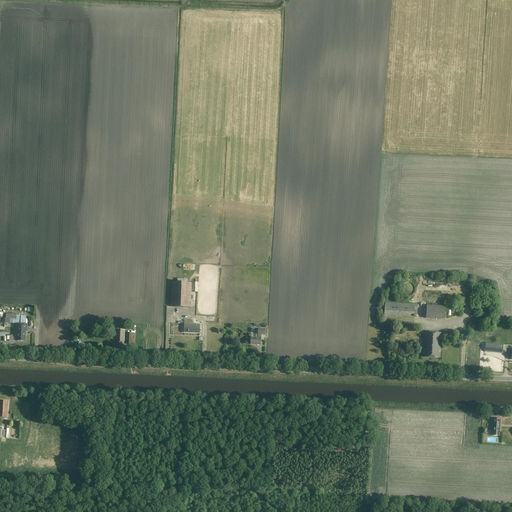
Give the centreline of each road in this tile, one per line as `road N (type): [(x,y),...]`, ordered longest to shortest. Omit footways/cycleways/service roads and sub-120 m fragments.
road 1 (tertiary): [(0,357),(511,378)]
road 2 (track): [(276,511),(243,487),(119,484),(73,506),(6,511)]
